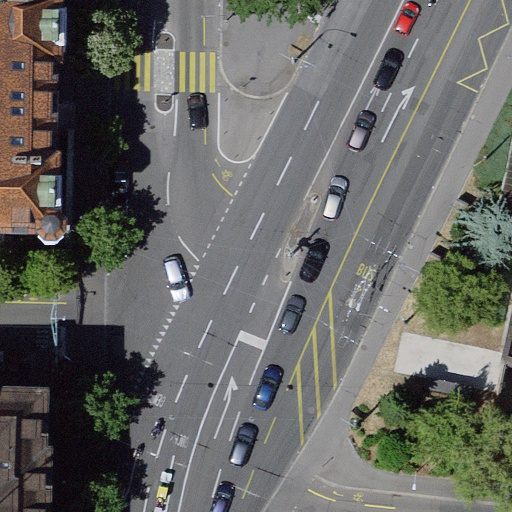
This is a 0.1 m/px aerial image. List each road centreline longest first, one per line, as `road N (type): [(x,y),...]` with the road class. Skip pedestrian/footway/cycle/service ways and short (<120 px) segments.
road 1 (secondary): [(425,0),(251,339)]
road 2 (tertiary): [(251,339),(186,256),(166,0)]
road 3 (residential): [(201,443),(296,490),(374,511)]
